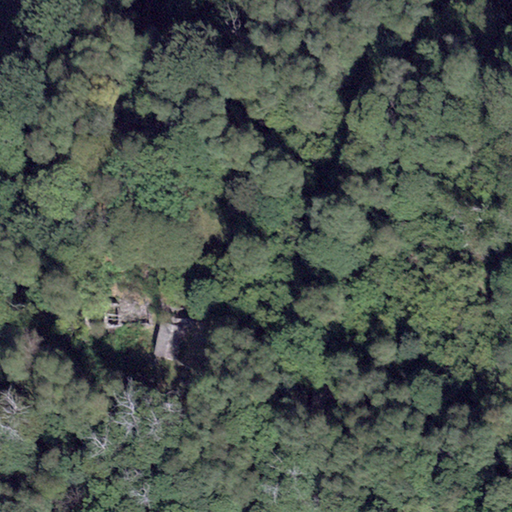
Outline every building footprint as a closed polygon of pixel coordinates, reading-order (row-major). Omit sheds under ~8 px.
[(160,127),(145,128),(147,153),(162,152),(160,127)] [(487,136),(466,147),(474,163),(495,152),(487,136)] [(187,147),(169,149),(171,165),(189,164),(187,147)] [(137,209),(115,205),(112,226),(134,229),(137,209)] [(511,276),(511,273),(494,277),(500,305),(511,302),(511,276)] [(249,328),(226,329),(226,347),(250,346),(249,328)] [(183,334),(166,329),(159,355),(177,359),(183,334)] [(337,390),(311,391),(313,434),(328,434),(327,424),(338,423),(337,390)]
